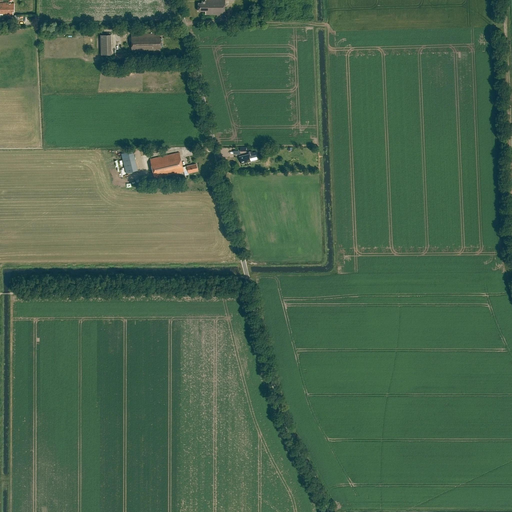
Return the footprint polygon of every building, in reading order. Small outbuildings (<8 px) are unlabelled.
[(217,17),(225,17),(225,0),(206,0),(206,1),(202,1),(202,4),(198,4),(199,12),(206,12),(206,15),(217,15),(217,17)] [(13,12),(15,12),(15,4),(8,4),(8,3),(0,3),(0,13),(3,14),(3,16),(8,15),(13,15),(13,12)] [(160,49),(162,49),(162,38),(160,38),(160,34),(131,35),(132,52),(161,51),(160,49)] [(112,55),(112,35),(101,35),(101,55),(112,55)] [(132,150),(120,153),(125,173),(137,171),(132,150)] [(250,158),(258,156),(257,152),(253,153),(252,151),(248,152),(249,154),(240,157),(242,164),(251,161),(250,158)] [(188,174),(198,172),(196,165),(183,168),(179,153),(150,160),(156,183),(165,180),(164,177),(184,172),(184,171),(188,171),(188,174)]
